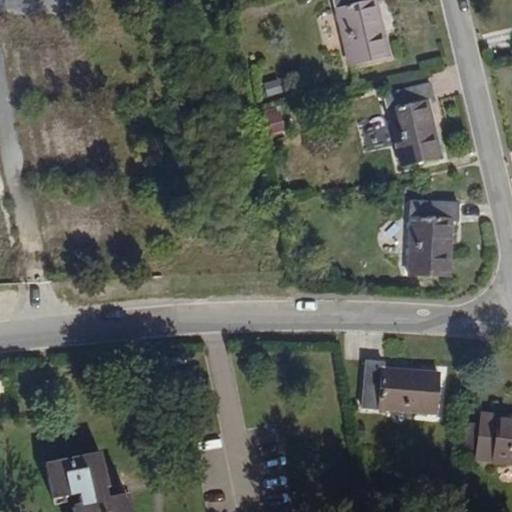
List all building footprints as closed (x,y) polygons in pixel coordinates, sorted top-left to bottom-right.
[(364,0),(324,0),(337,57),(375,49),(364,0)] [(414,90),(423,88),(419,69),(371,79),(386,154),(425,147),(414,90)] [(270,134),(286,128),(278,106),(262,112),(270,134)] [(443,212),(445,194),(397,191),(390,264),(426,267),(433,212),(443,212)] [(385,369),(386,357),(369,357),(365,407),(439,414),(442,374),(385,369)] [(511,414),(499,413),(498,419),(482,418),(476,462),(511,467),(511,414)] [(112,511),(109,496),(104,496),(100,482),(34,496),(36,511),(112,511)]
